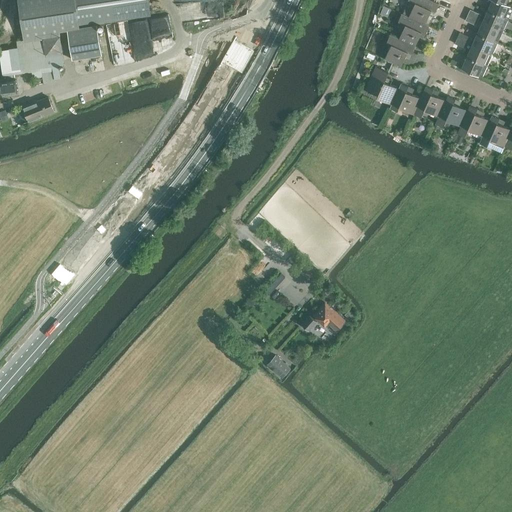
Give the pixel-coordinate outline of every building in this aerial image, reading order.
[(18,0),(23,40),(43,37),(43,39),(61,36),(61,35),(60,31),(80,28),(80,27),(75,0),(18,0)] [(148,0),(75,0),(80,27),(151,16),(148,0)] [(436,10),(439,3),(432,0),(412,0),(416,1),(409,16),(426,23),(429,25),(433,16),(430,14),(432,9),(436,10)] [(492,0),(488,10),(504,17),(508,19),(511,11),(511,6),(510,5),(505,3),(505,4),(496,0),(492,0)] [(470,9),(468,15),(479,20),(481,14),(470,9)] [(508,19),(504,17),(488,10),(483,21),(499,29),(503,30),(508,19)] [(399,38),(416,45),(422,30),(426,32),(429,25),(426,23),(409,16),(402,13),(399,20),(406,23),(399,38)] [(479,20),(468,15),(465,20),(476,25),(479,20)] [(499,29),(483,21),(478,33),(498,43),(503,30),(499,29)] [(99,28),(69,32),(74,62),(103,57),(99,28)] [(458,38),(468,43),(471,37),(460,32),(458,38)] [(473,45),(492,54),(498,43),(478,33),(473,45)] [(416,45),(399,38),(391,34),(387,41),(392,43),(385,58),(401,65),(408,50),(412,52),(416,45)] [(61,36),(43,39),(43,37),(23,40),(17,41),(23,75),(43,72),(45,83),(56,81),(56,79),(61,78),(59,65),(65,65),(63,52),(61,36)] [(466,48),(468,43),(458,38),(455,43),(466,48)] [(467,56),(487,66),(492,54),(473,45),(467,56)] [(482,77),(487,66),(467,56),(462,68),(482,77)] [(392,104),(399,87),(392,84),(385,81),(389,72),(376,66),(366,88),(378,94),(377,97),(392,104)] [(16,79),(1,81),(3,96),(18,94),(16,79)] [(414,113),(421,97),(407,91),(409,86),(401,83),(399,87),(392,104),(391,107),(397,110),(399,106),(414,113)] [(421,97),(414,113),(422,117),(425,109),(439,115),(446,100),(432,93),(433,89),(426,86),(421,97)] [(461,125),(468,110),(453,103),(455,99),(448,95),(446,100),(439,115),(436,123),(444,126),(447,119),(461,125)] [(55,111),(49,96),(24,106),(28,119),(35,116),(36,119),(55,111)] [(483,135),(490,120),(475,113),(477,109),(470,105),(468,110),(461,125),(458,132),(465,136),(468,129),(483,135)] [(1,112),(0,111),(0,114),(1,117),(3,121),(9,119),(6,110),(1,112)] [(23,117),(21,118),(18,112),(12,114),(16,125),(25,121),(23,117)] [(501,152),(504,145),(511,129),(497,123),(499,118),(492,115),(490,120),(483,135),(480,142),(501,152)] [(315,273),(319,270),(310,261),(306,265),(303,262),(298,267),(314,283),(319,277),(315,273)] [(282,274),(265,292),(269,295),(286,277),(282,274)] [(253,296),(247,303),(252,307),(258,300),(253,296)] [(336,331),(346,320),(326,301),(314,314),(315,315),(313,317),(310,314),(302,323),(310,330),(318,322),(317,321),(318,320),(325,326),(328,323),(336,331)] [(303,312),(296,321),(301,325),(308,316),(303,312)] [(283,378),(291,368),(276,354),(268,364),(283,378)]
